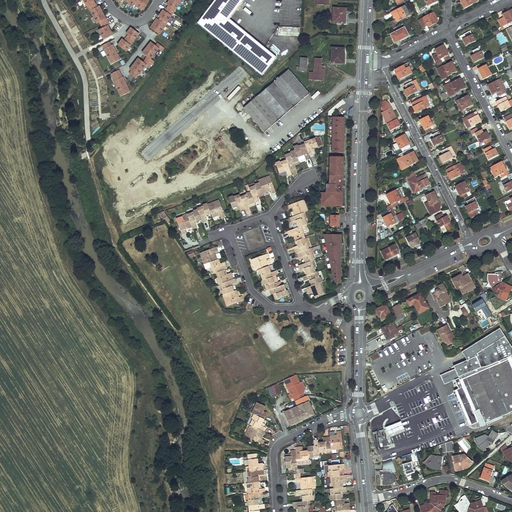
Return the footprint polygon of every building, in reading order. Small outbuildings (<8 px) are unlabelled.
[(83,0),(89,8),(95,4),(93,1),(94,0),(83,0)] [(149,0),(137,0),(135,5),(144,10),(149,0)] [(172,0),(170,0),(167,5),(169,6),(175,10),(179,5),(172,0)] [(214,0),(197,23),(262,75),(276,57),(229,19),(243,0),(214,0)] [(477,2),(475,0),(460,0),(464,8),(477,2)] [(95,4),(89,8),(94,17),(103,12),(100,7),(98,8),(95,4)] [(397,22),(409,15),(404,6),(391,12),(393,16),(394,15),(397,22)] [(346,8),(334,7),(333,22),(345,23),(346,8)] [(511,21),(511,8),(503,13),(505,16),(499,20),(502,26),(508,22),(509,24),(511,21)] [(161,17),(167,22),(173,13),(167,9),(165,12),(163,10),(159,16),(161,17)] [(103,12),(94,17),(97,23),(99,22),(101,25),(108,21),(106,18),(103,12)] [(429,27),(437,23),(432,13),(419,20),(423,28),(428,25),(429,27)] [(167,22),(161,17),(159,21),(166,25),(168,22),(167,22)] [(159,21),(157,19),(151,28),(160,34),(166,25),(159,21)] [(108,21),(101,25),(103,29),(99,31),(103,38),(112,34),(108,26),(110,25),(108,21)] [(391,34),(395,43),(409,35),(405,27),(403,24),(398,27),(400,30),(397,31),(395,28),(392,29),(394,33),(391,34)] [(278,28),(278,35),(299,36),(300,27),(284,26),(284,28),(278,28)] [(139,35),(131,28),(127,34),(128,35),(135,40),(139,35)] [(466,45),(475,40),(470,31),(464,34),(465,37),(463,39),(466,45)] [(122,40),(118,45),(126,51),(131,46),(124,41),(122,40)] [(109,42),(102,46),(105,50),(104,50),(104,51),(107,55),(111,64),(120,59),(113,45),(111,46),(109,42)] [(156,46),(151,43),(147,48),(155,54),(159,49),(156,46)] [(437,53),(432,56),(437,65),(443,61),(442,58),(448,55),(443,45),(435,49),(437,53)] [(332,47),(331,62),(344,63),(345,48),(332,47)] [(475,62),(484,57),(478,47),(472,51),(474,54),(471,55),(475,62)] [(155,54),(147,48),(143,53),(148,57),(151,59),(155,54)] [(322,58),(316,57),(314,71),(310,71),(309,78),(323,80),(324,68),(321,67),(322,58)] [(306,58),(301,58),(300,67),(297,66),(296,70),(305,70),(306,58)] [(143,63),(138,59),(134,64),(142,70),(146,65),(143,63)] [(457,71),(452,61),(437,69),(442,79),(457,71)] [(399,79),(412,73),(407,63),(397,68),(399,71),(396,73),(399,79)] [(142,70),(134,64),(130,70),(132,71),(138,76),(142,70)] [(491,75),(486,65),(478,69),(483,79),(491,75)] [(288,69),(244,107),(265,131),(309,93),(288,69)] [(121,96),(130,92),(123,78),(115,82),(114,82),(121,96)] [(449,96),(465,88),(460,78),(448,84),(450,87),(446,89),(449,96)] [(408,96),(420,90),(415,80),(405,85),(407,88),(405,90),(408,96)] [(501,91),(496,81),(488,85),(493,95),(501,91)] [(473,105),(470,100),(468,95),(456,101),(461,111),(473,105)] [(416,112),(430,105),(425,96),(414,101),(416,104),(413,106),(416,112)] [(510,107),(508,102),(505,97),(496,102),(501,112),(510,107)] [(390,131),(400,126),(391,109),(384,112),(384,118),(390,131)] [(481,121),(479,116),(476,111),(463,118),(469,128),(481,121)] [(343,152),(344,115),(332,115),(331,152),(343,152)] [(428,115),(420,120),(427,132),(431,130),(429,127),(433,125),(428,115)] [(486,131),(485,132),(483,133),(482,129),(475,132),(480,142),(484,141),(486,144),(492,141),(490,138),(486,131)] [(433,134),(434,136),(434,138),(432,139),(435,145),(444,141),(439,131),(433,134)] [(410,145),(404,134),(395,139),(401,149),(410,145)] [(305,142),(305,144),(310,155),(314,154),(313,149),(314,149),(319,147),(316,138),(311,140),(305,142)] [(310,155),(305,144),(295,148),(296,151),(298,157),(305,155),(307,160),(311,159),(310,155)] [(495,148),(494,149),(492,149),(490,146),(484,149),(489,159),(498,154),(495,148)] [(443,162),(448,160),(453,157),(447,148),(441,151),(443,154),(440,156),(443,162)] [(298,157),(296,151),(285,155),(287,159),(291,169),(294,168),(293,163),(299,160),(298,157)] [(403,168),(418,161),(413,151),(397,160),(399,163),(400,162),(403,168)] [(292,174),(291,169),(287,159),(277,163),(280,173),(287,171),(288,176),(292,174)] [(507,171),(505,166),(502,161),(493,166),(498,175),(498,176),(501,174),(503,177),(509,174),(507,171)] [(466,172),(463,167),(461,162),(447,169),(452,179),(466,172)] [(425,174),(416,179),(416,177),(408,181),(414,192),(430,184),(425,174)] [(259,179),(260,183),(264,193),(269,192),(268,189),(270,189),(271,191),(272,193),(276,192),(270,176),(259,179)] [(511,180),(511,181),(510,182),(508,178),(502,182),(508,192),(511,189),(511,180)] [(468,197),(466,193),(469,191),(464,181),(457,185),(458,189),(457,189),(460,196),(462,199),(468,197)] [(250,187),(252,193),(255,202),(259,201),(257,196),(264,193),(260,183),(250,187)] [(399,188),(386,195),(393,207),(405,201),(404,198),(399,188)] [(436,203),(439,201),(433,191),(425,196),(430,205),(427,207),(430,214),(439,209),(436,203)] [(255,202),(252,193),(241,196),(245,209),(246,211),(250,210),(249,205),(255,202)] [(245,209),(241,196),(240,194),(230,197),(233,208),(239,205),(241,210),(245,209)] [(466,206),(471,218),(478,215),(475,210),(478,208),(473,198),(467,201),(469,205),(466,206)] [(220,199),(208,203),(212,214),(213,218),(219,216),(218,214),(220,214),(221,215),(222,218),(226,216),(220,199)] [(296,215),(304,212),(306,211),(309,210),(305,199),(289,204),(290,208),(293,207),(295,207),(295,209),(294,209),(296,215)] [(440,211),(440,205),(439,201),(436,203),(439,209),(430,214),(431,215),(440,211)] [(198,207),(199,210),(202,220),(203,223),(207,221),(205,216),(212,214),(208,203),(198,207)] [(342,216),(342,209),(331,209),(331,205),(328,205),(328,210),(331,210),(331,226),(339,226),(339,215),(342,216)] [(399,222),(393,209),(390,211),(390,210),(383,213),(385,216),(383,217),(388,227),(399,222)] [(202,220),(199,210),(188,214),(193,227),(193,229),(197,228),(196,222),(202,220)] [(298,226),(302,225),(304,224),(308,223),(306,218),(304,212),(296,215),(290,217),(292,222),(296,220),(296,222),(298,226)] [(193,227),(188,214),(187,213),(177,217),(183,234),(186,233),(185,230),(185,228),(186,228),(187,229),(193,227)] [(447,215),(445,216),(444,217),(442,213),(435,217),(441,227),(445,225),(448,231),(453,228),(447,215)] [(426,218),(420,221),(423,227),(429,224),(426,218)] [(304,232),(302,225),(298,226),(288,230),(289,235),(294,234),(294,235),(296,240),(306,236),(304,232)] [(421,242),(416,233),(406,238),(411,247),(421,242)] [(308,241),(306,236),(296,240),(298,245),(299,247),(295,248),(296,252),(297,252),(310,247),(308,241)] [(400,252),(395,244),(382,251),(386,260),(400,252)] [(211,262),(219,258),(217,253),(216,254),(215,252),(216,252),(219,251),(218,247),(201,253),(205,264),(211,262)] [(311,247),(310,247),(297,252),(299,257),(303,255),(304,257),(306,262),(312,259),(313,259),(315,258),(313,253),(311,247)] [(259,268),(269,265),(268,260),(266,260),(266,259),(267,258),(270,257),(268,253),(251,259),(256,270),(259,268)] [(219,258),(211,262),(212,266),(215,273),(217,272),(226,269),(228,268),(226,263),(222,265),(221,263),(219,258)] [(314,266),(312,259),(306,262),(299,265),(300,269),(303,268),(305,267),(306,269),(308,274),(316,271),(314,266)] [(272,271),(269,265),(259,268),(263,279),(273,275),(278,274),(276,269),(272,271)] [(228,274),(226,269),(217,272),(218,277),(221,283),(234,278),(233,274),(228,276),(228,274)] [(318,270),(316,271),(308,274),(303,276),(304,280),(309,278),(312,285),(320,281),(322,281),(318,270)] [(492,288),(502,283),(502,272),(499,271),(499,274),(489,274),(488,277),(489,280),(489,282),(490,284),(492,288)] [(275,282),(273,275),(263,279),(267,290),(270,289),(282,284),(280,280),(275,282)] [(466,278),(464,280),(462,277),(461,275),(453,279),(457,289),(460,287),(463,294),(476,287),(472,280),(468,281),(466,278)] [(236,278),(234,278),(221,283),(224,294),(235,290),(232,284),(237,282),(236,278)] [(323,288),(320,281),(312,285),(307,286),(309,291),(313,290),(313,291),(315,296),(324,293),(323,288)] [(436,286),(437,289),(436,290),(435,291),(435,292),(435,293),(432,294),(435,299),(436,299),(441,307),(452,301),(446,292),(448,292),(443,283),(436,286)] [(502,283),(492,288),(494,291),(496,293),(497,294),(499,296),(502,298),(505,300),(511,287),(505,284),(502,283)] [(284,284),(282,284),(270,289),(271,293),(276,291),(278,298),(288,294),(284,284)] [(436,286),(429,289),(432,294),(435,293),(435,292),(435,291),(436,290),(437,289),(436,286)] [(236,289),(235,290),(224,294),(223,295),(227,306),(244,300),(242,296),(239,297),(238,297),(237,295),(238,295),(236,289)] [(484,292),(480,295),(482,297),(472,304),(476,309),(490,301),(484,292)] [(414,303),(420,313),(429,308),(421,293),(407,300),(409,305),(414,303)] [(465,303),(458,307),(464,316),(471,312),(465,303)] [(396,317),(404,312),(400,304),(391,308),(396,317)] [(380,316),(381,318),(382,320),(391,315),(385,305),(376,310),(379,317),(380,316)] [(481,321),(492,315),(487,306),(476,312),(481,321)] [(406,311),(404,312),(396,317),(394,318),(396,322),(409,315),(406,311)] [(495,322),(494,320),(492,318),(483,324),(485,328),(495,322)] [(384,334),(395,328),(393,323),(381,329),(384,334)] [(448,345),(456,341),(452,332),(451,332),(450,333),(446,325),(438,329),(444,342),(446,341),(448,345)] [(399,334),(395,328),(384,334),(387,340),(399,334)] [(501,416),(511,411),(511,347),(505,336),(500,328),(461,352),(466,360),(454,365),(455,369),(459,378),(455,380),(458,389),(455,390),(458,398),(470,426),(478,422),(480,427),(502,418),(501,416)] [(455,369),(440,375),(444,384),(455,380),(459,378),(455,369)] [(300,383),(296,375),(284,380),(288,388),(291,387),(292,389),(291,390),(292,392),(289,394),(291,399),(293,398),(303,393),(305,390),(303,387),(305,387),(302,382),(300,383)] [(268,388),(272,396),(281,393),(277,384),(268,388)] [(303,420),(315,415),(308,401),(305,396),(304,396),(297,399),(300,405),(297,406),(297,407),(303,419),(303,420)] [(255,415),(264,420),(266,416),(262,414),(263,412),(265,408),(257,404),(254,408),(251,413),(255,415)] [(297,407),(284,412),(290,425),(303,419),(297,407)] [(261,426),(264,420),(255,415),(250,425),(252,426),(264,432),(266,428),(261,426)] [(404,429),(401,422),(385,427),(388,435),(404,429)] [(264,432),(252,426),(247,437),(262,445),(264,441),(262,439),(263,436),(265,433),(264,432)] [(477,442),(478,446),(479,446),(480,448),(482,450),(484,451),(489,442),(493,444),(498,434),(492,430),(488,437),(485,435),(475,439),(476,442),(477,442)] [(329,437),(331,451),(343,450),(341,432),(336,433),(337,436),(329,436),(329,437)] [(331,452),(331,451),(329,437),(325,438),(325,443),(323,443),(318,443),(319,453),(324,453),(331,452)] [(319,456),(319,453),(318,443),(318,441),(313,441),(314,446),(307,446),(307,451),(308,458),(319,456)] [(454,451),(452,441),(445,443),(447,452),(454,451)] [(511,460),(511,447),(508,449),(506,444),(500,449),(502,451),(504,451),(506,455),(507,456),(509,458),(510,459),(511,460)] [(309,465),(308,458),(307,451),(302,451),(300,451),(300,447),(295,447),(295,450),(297,466),(309,465)] [(286,467),(297,466),(295,450),(291,451),(291,453),(291,456),(285,457),(286,467)] [(418,460),(416,452),(410,454),(412,462),(418,460)] [(434,469),(441,470),(442,456),(436,456),(435,456),(431,455),(424,463),(427,465),(426,466),(430,469),(431,467),(431,468),(432,469),(433,469),(434,469)] [(468,466),(470,465),(473,462),(465,455),(459,456),(453,457),(456,470),(461,469),(464,469),(465,468),(467,467),(468,466)] [(258,464),(258,459),(248,460),(248,465),(249,472),(263,471),(263,466),(258,466),(258,464)] [(392,472),(392,460),(382,463),(383,466),(383,471),(380,471),(380,474),(383,474),(383,484),(386,484),(388,484),(389,484),(392,483),(394,482),(397,480),(392,472)] [(406,475),(414,473),(411,463),(403,465),(406,475)] [(484,468),(480,478),(489,481),(494,466),(488,464),(487,469),(484,468)] [(332,477),(340,476),(339,470),(344,469),(344,465),(328,466),(329,477),(330,477),(332,477)] [(249,472),(247,472),(242,473),(243,484),(249,483),(259,483),(259,482),(259,476),(264,475),(263,471),(249,472)] [(504,485),(506,487),(509,489),(510,490),(511,490),(511,475),(502,482),(504,485)] [(347,476),(340,476),(332,477),(333,484),(333,489),(344,488),(343,483),(343,481),(347,480),(347,476)] [(301,491),(312,489),(315,489),(314,478),(297,479),(297,484),(300,483),(301,491)] [(259,483),(249,483),(249,487),(250,494),(263,493),(265,493),(264,489),(259,489),(259,483)] [(346,488),(344,488),(333,489),(329,489),(331,500),(334,500),(342,499),(341,492),(347,492),(346,488)] [(301,491),(297,491),(297,495),(302,495),(303,502),(307,501),(309,501),(313,501),(312,489),(301,491)] [(445,498),(445,496),(447,496),(447,491),(440,491),(440,495),(434,495),(434,493),(431,493),(431,500),(431,504),(440,510),(442,507),(443,506),(443,504),(444,502),(444,501),(444,499),(445,498)] [(263,493),(250,494),(248,495),(249,506),(259,505),(258,499),(264,498),(263,493)] [(467,511),(470,505),(468,501),(465,495),(461,498),(462,500),(454,505),(455,507),(456,508),(458,510),(459,511),(461,511),(467,511)] [(344,499),(342,499),(334,500),(335,505),(336,511),(350,510),(349,506),(345,506),(345,504),(344,499)] [(303,502),(293,503),(294,508),(298,507),(298,509),(298,511),(308,511),(308,508),(307,501),(303,502)] [(483,511),(481,501),(474,503),(474,504),(470,505),(467,511),(483,511)]
